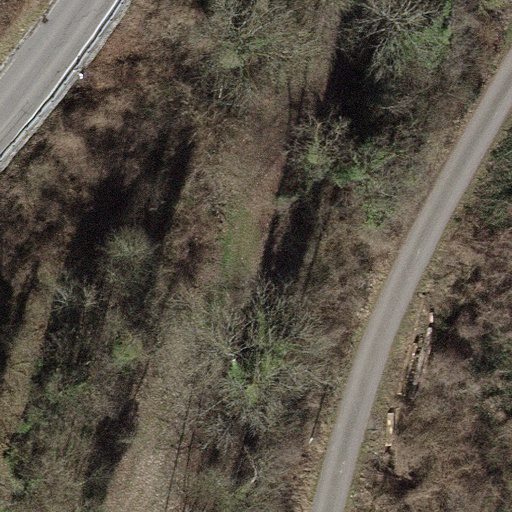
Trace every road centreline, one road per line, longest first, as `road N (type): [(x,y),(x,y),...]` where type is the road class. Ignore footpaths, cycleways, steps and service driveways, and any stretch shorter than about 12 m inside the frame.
road 1 (residential): [(328,511),(392,302),(511,91)]
road 2 (tertiary): [(0,126),(95,0)]
